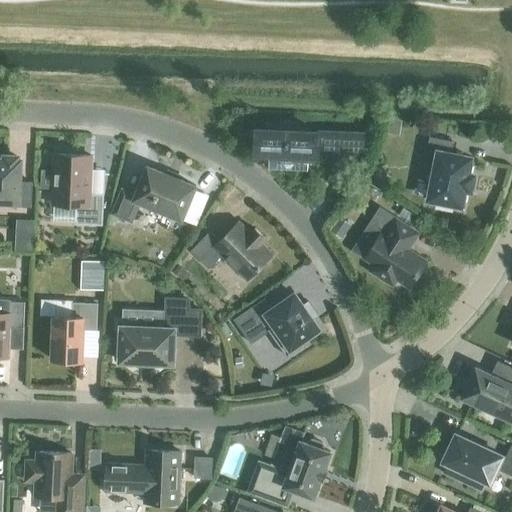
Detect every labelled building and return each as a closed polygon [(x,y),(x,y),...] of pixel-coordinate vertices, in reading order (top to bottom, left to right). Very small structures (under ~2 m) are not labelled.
[(279,122),(279,131),(258,130),(257,152),(278,153),(278,158),(282,158),(291,159),(291,158),(296,158),(296,153),(372,156),(373,134),(296,131),(297,123),(279,122)] [(470,158),(451,154),(453,142),(430,137),(425,163),(436,165),(429,199),(435,200),(434,204),(455,208),(455,204),(461,205),(464,189),(470,190),(473,176),(467,175),(470,158)] [(103,194),(88,194),(90,155),(56,154),(54,205),(77,205),(76,224),(102,225),(103,194)] [(0,200),(17,202),(16,206),(31,206),(32,182),(19,182),(20,161),(17,160),(17,157),(5,156),(5,160),(0,159),(0,200)] [(139,202),(182,219),(195,186),(177,179),(179,174),(167,169),(166,174),(147,166),(135,195),(122,190),(113,213),(131,220),(139,202)] [(377,168),(371,179),(377,182),(383,171),(377,168)] [(403,208),(399,215),(414,224),(418,218),(403,208)] [(341,218),(332,231),(341,238),(351,225),(341,218)] [(396,219),(385,235),(382,233),(365,258),(375,264),(371,271),(392,285),(396,279),(410,287),(426,262),(407,249),(417,233),(396,219)] [(239,221),(220,240),(210,231),(191,251),(208,268),(221,255),(247,280),(272,254),(261,243),(265,238),(255,228),(250,233),(239,221)] [(82,261),(81,289),(96,289),(97,261),(82,261)] [(185,282),(191,274),(178,265),(172,273),(185,282)] [(268,330),(287,357),(303,345),(301,341),(318,329),(310,317),(316,313),(308,302),(302,306),(294,294),(272,310),(264,299),(235,319),(251,343),(268,330)] [(175,334),(200,335),(201,310),(185,309),(185,299),(166,298),(165,327),(155,327),(155,323),(140,322),(140,326),(121,325),(119,361),(139,362),(139,363),(141,363),(151,363),(151,364),(153,364),(153,363),(173,364),(175,334)] [(10,327),(24,328),(25,302),(10,301),(9,314),(0,313),(0,357),(9,358),(10,327)] [(72,317),(54,316),(52,360),(82,361),(83,330),(97,330),(98,303),(73,302),(72,317)] [(511,381),(511,384),(476,368),(462,397),(511,420),(511,381)] [(327,471),(324,469),(330,452),(323,449),(324,447),(322,442),(313,439),(308,441),(308,443),(300,441),(288,473),(259,462),(249,491),(287,505),(293,489),(314,497),(320,479),(323,480),(327,471)] [(496,468),(511,475),(511,446),(506,458),(472,442),(470,447),(454,439),(444,461),(448,463),(443,472),(481,490),(485,480),(490,482),(496,468)] [(90,449),(89,468),(101,469),(101,449),(90,449)] [(145,502),(178,503),(180,451),(147,450),(146,467),(140,466),(140,464),(107,463),(106,491),(145,493),(145,502)] [(73,481),(70,478),(71,453),(38,452),(38,460),(29,460),(26,463),(25,478),(28,481),(37,482),(36,497),(41,497),(41,502),(57,503),(56,511),(82,511),(84,481),(73,481)] [(195,457),(194,477),(211,478),(212,458),(195,457)] [(277,511),(240,498),(234,511),(277,511)] [(13,500),(12,511),(21,511),(22,500),(13,500)]
